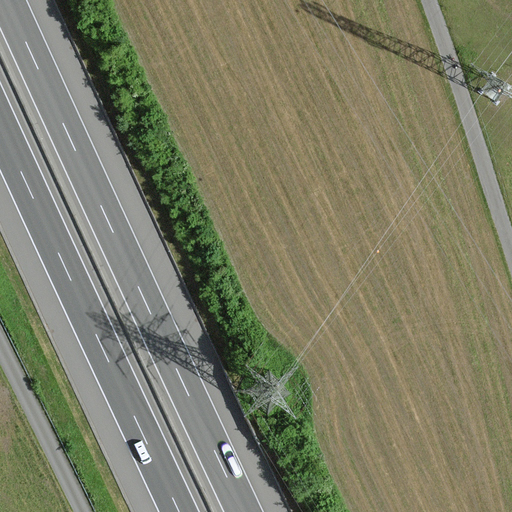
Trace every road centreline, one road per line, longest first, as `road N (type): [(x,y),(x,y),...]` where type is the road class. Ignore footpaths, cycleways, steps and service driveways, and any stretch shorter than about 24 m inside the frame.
road 1 (motorway): [(243,511),(8,0)]
road 2 (motorway): [(0,122),(179,511)]
road 3 (unclassified): [(427,0),(511,251)]
road 4 (unclassified): [(0,342),(79,511)]
